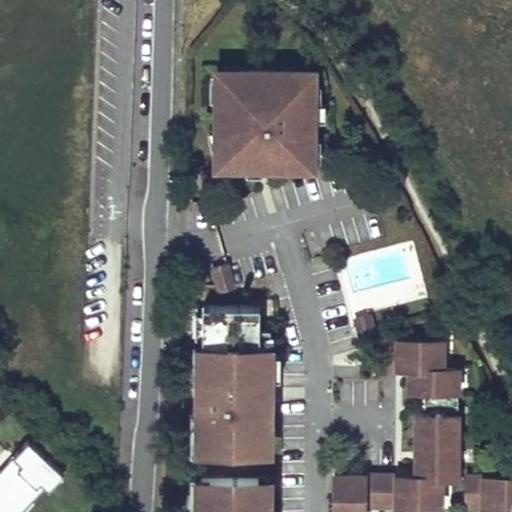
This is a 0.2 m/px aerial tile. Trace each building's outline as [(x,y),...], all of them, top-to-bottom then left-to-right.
[(214,116),(225,164),(252,164),(252,148),(270,148),(270,165),(310,165),(310,134),(314,134),(314,103),(310,103),(310,72),(240,72),(239,77),(220,71),(220,116),(214,116)] [(252,148),(252,164),(270,165),(270,148),(252,148)] [(212,268),(219,291),(234,286),(227,264),(212,268)] [(259,408),(259,395),(269,395),(270,348),(259,348),(259,306),(202,306),(202,347),(198,347),(198,392),(201,392),(201,449),(258,449),(259,408)] [(370,315),(354,319),(359,335),(374,331),(370,315)] [(457,478),(457,391),(458,391),(458,369),(443,368),(443,339),(379,339),(378,370),(408,370),(408,391),(422,391),(422,414),(415,414),(414,474),(334,474),(334,511),(364,511),(364,506),(442,505),(442,478),(457,478)] [(269,408),(269,395),(259,395),(259,408),(269,408)] [(0,511),(22,511),(62,470),(28,438),(0,468),(0,511)] [(511,511),(511,476),(466,476),(466,506),(493,507),(493,511),(511,511)] [(256,511),(257,479),(200,479),(199,511),(256,511)]
